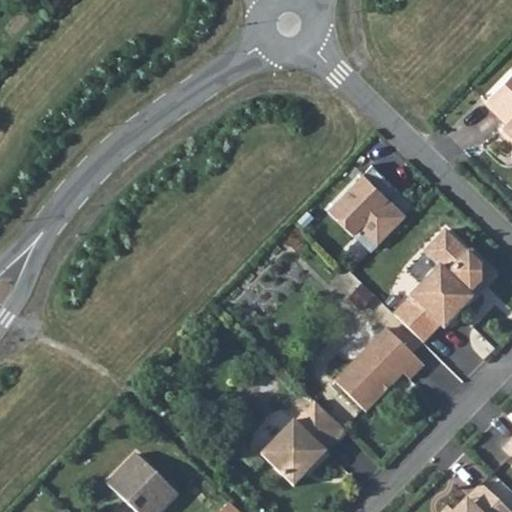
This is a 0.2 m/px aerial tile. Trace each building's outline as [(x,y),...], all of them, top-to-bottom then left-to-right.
[(511,73),(485,101),(507,123),(500,130),(511,141),(511,73)] [(363,173),(325,209),(351,236),(360,228),(376,244),(404,217),(363,173)] [(439,267),(393,315),(423,344),(440,326),(444,329),(473,299),(469,296),(481,283),(481,266),(445,231),(424,252),(439,267)] [(409,380),(423,365),(386,328),(334,382),(365,412),(403,373),(409,380)] [(345,432),(314,402),(294,422),(293,421),(260,455),(293,487),(313,465),(316,468),(329,456),(325,452),(345,432)] [(161,511),(177,494),(133,453),(105,484),(133,511),(161,511)] [(510,511),(482,484),(454,511),(510,511)]
